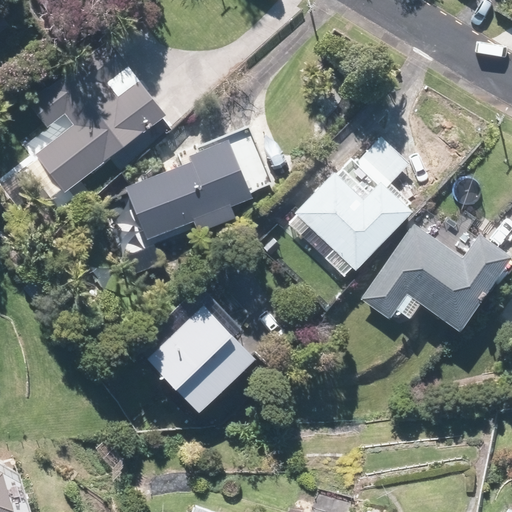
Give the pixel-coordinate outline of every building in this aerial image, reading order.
[(40,150),(68,188),(176,107),(118,31),(32,96),(52,123),(71,109),(79,120),(40,150)] [(131,183),(152,234),(201,214),(206,226),(243,210),(239,199),(261,190),(237,133),(197,149),(199,155),(131,183)] [(300,208),(360,265),(420,204),(388,174),(370,193),(342,165),(300,208)] [(418,218),(364,294),(393,314),(412,287),(466,325),(511,259),(511,243),(487,226),(468,253),(418,218)] [(156,350),(208,403),(265,348),(212,295),(156,350)] [(0,511),(21,511),(20,506),(24,499),(14,461),(0,455),(0,511)] [(248,511),(204,496),(198,511),(248,511)] [(375,500),(370,511),(410,511),(411,511),(375,500)]
